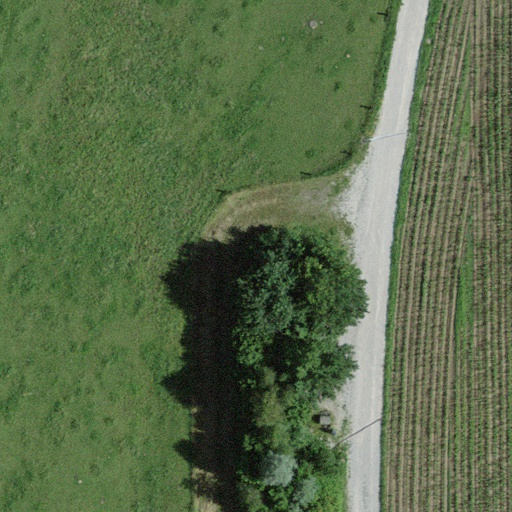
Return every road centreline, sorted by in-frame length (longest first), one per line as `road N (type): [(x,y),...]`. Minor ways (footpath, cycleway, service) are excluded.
road 1 (track): [(417,0),(376,245),(367,511)]
road 2 (track): [(384,193),(305,193),(261,214),(229,266),(221,511)]
